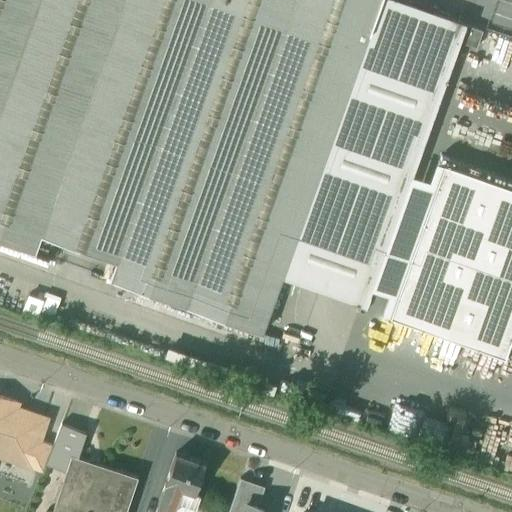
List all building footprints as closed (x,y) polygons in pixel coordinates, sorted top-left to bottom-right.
[(0,0),(0,239),(35,252),(42,233),(126,0),(0,0)] [(126,0),(42,233),(116,260),(206,0),(126,0)] [(365,44),(240,0),(206,0),(116,260),(109,278),(263,332),(283,276),(365,44)] [(240,0),(365,44),(380,0),(240,0)] [(380,0),(365,44),(283,276),(359,304),(460,20),(402,0),(380,0)] [(511,335),(511,187),(444,163),(390,315),(505,356),(511,335)] [(0,450),(1,451),(2,448),(31,458),(32,458),(38,440),(39,440),(45,420),(15,409),(17,402),(0,396),(0,450)] [(52,444),(45,462),(66,470),(71,454),(78,456),(86,431),(61,422),(52,444)] [(39,440),(38,440),(32,458),(31,458),(28,465),(42,470),(45,462),(52,444),(39,440)] [(205,463),(176,453),(157,507),(172,511),(177,500),(190,505),(205,463)] [(78,456),(71,454),(66,470),(51,511),(125,511),(137,476),(78,456)] [(264,486),(240,478),(235,493),(255,500),(259,501),(264,486)] [(255,500),(235,493),(228,511),(229,511),(242,511),(246,502),(253,505),(255,500)] [(177,500),(172,511),(210,511),(190,505),(177,500)] [(253,505),(246,502),(242,511),(262,511),(264,508),(253,505)]
